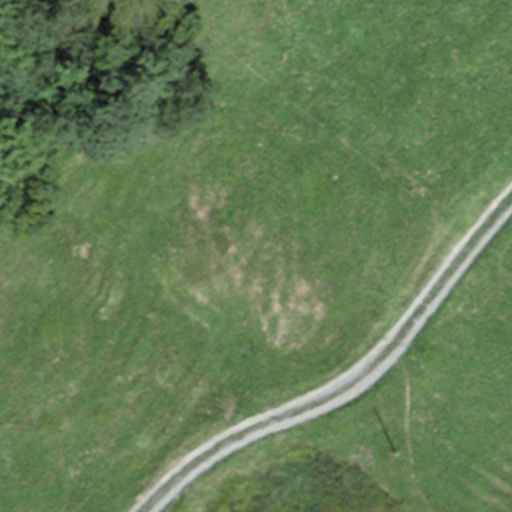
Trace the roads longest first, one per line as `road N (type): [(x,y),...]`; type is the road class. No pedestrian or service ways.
road 1 (track): [(147,511),(202,455),(265,421),(329,402),(396,351)]
road 2 (track): [(396,351),(511,199)]
